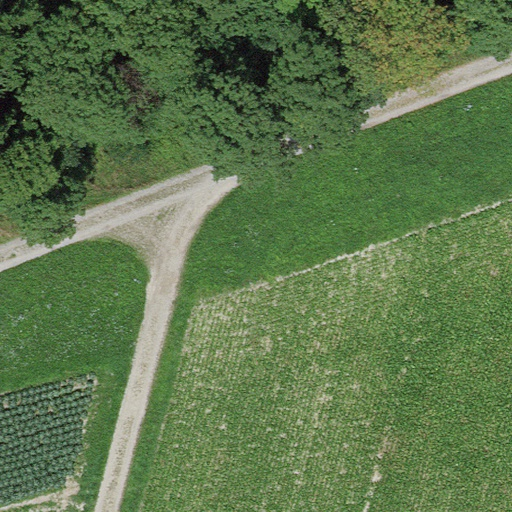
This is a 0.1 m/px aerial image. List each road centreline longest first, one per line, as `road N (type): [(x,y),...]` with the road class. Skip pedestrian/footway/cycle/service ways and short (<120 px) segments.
road 1 (track): [(511,62),(0,262)]
road 2 (track): [(152,200),(173,244),(105,511)]
